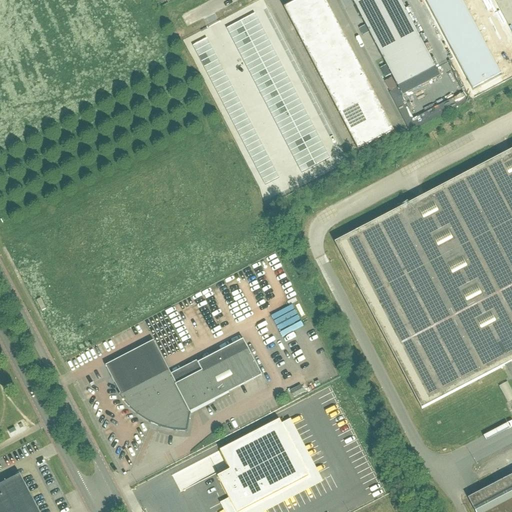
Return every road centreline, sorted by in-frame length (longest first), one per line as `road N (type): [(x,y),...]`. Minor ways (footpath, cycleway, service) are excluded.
road 1 (unclassified): [(124,511),(0,269)]
road 2 (unclassified): [(0,332),(93,511)]
